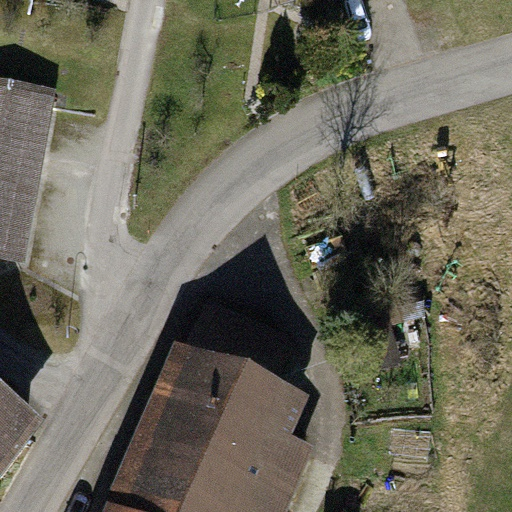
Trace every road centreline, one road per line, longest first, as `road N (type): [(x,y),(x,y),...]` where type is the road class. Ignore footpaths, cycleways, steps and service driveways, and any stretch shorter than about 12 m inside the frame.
road 1 (residential): [(137,326),(209,214),(292,139),(498,72)]
road 2 (track): [(303,511),(328,439),(317,361),(273,285),(209,214)]
road 3 (residential): [(137,326),(111,234),(155,0)]
road 4 (residential): [(32,511),(137,326)]
